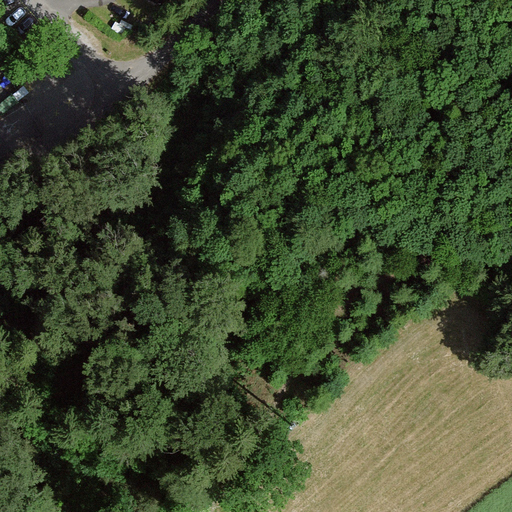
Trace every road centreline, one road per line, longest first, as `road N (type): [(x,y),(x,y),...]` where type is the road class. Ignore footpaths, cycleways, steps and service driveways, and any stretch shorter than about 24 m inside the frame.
road 1 (unclassified): [(0,177),(118,89)]
road 2 (unclassified): [(118,89),(213,0)]
